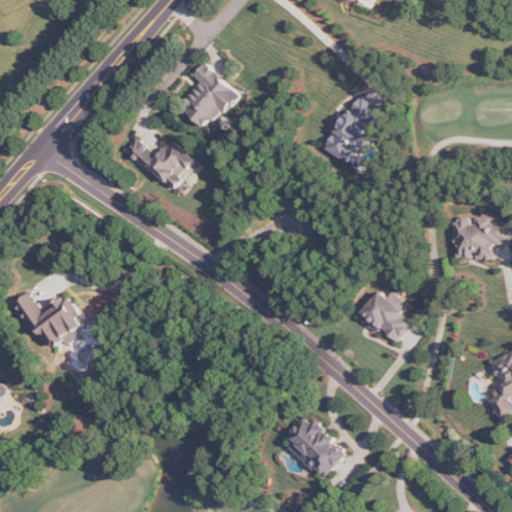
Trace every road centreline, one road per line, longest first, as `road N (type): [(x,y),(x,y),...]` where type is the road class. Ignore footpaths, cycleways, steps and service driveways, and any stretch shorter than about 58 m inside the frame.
road 1 (track): [(0,475),(39,457),(102,452),(173,407),(202,404),(225,429),(239,489),(278,511),(411,432),(445,320),(434,156),(452,142),(511,144)]
road 2 (residential): [(497,511),(301,334),(44,150)]
road 3 (tertiary): [(0,200),(172,0)]
